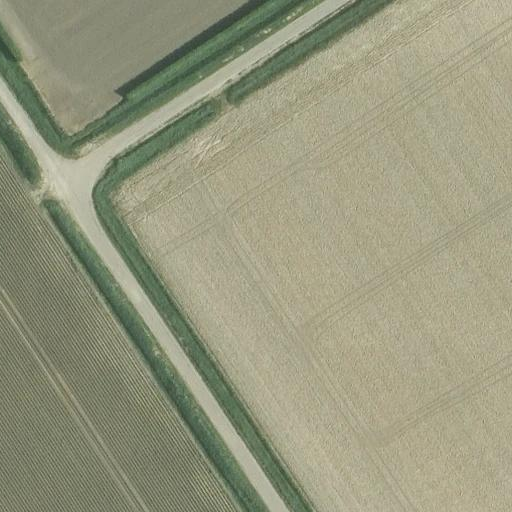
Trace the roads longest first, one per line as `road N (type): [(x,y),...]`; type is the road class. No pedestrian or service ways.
road 1 (unclassified): [(281,511),(62,183)]
road 2 (unclassified): [(62,183),(341,0)]
